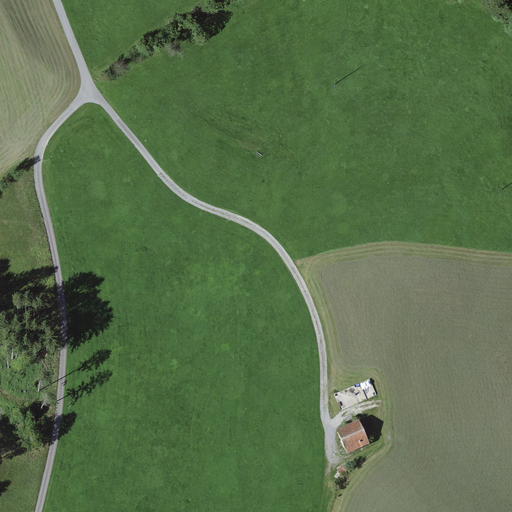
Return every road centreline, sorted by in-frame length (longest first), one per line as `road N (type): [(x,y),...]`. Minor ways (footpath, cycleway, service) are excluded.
road 1 (track): [(38,511),(54,442),(61,333),(37,163),(48,133),(88,91),(55,0)]
road 2 (track): [(88,91),(176,192),(254,228),(291,268),(321,344),(329,454),(347,459),(383,443)]
